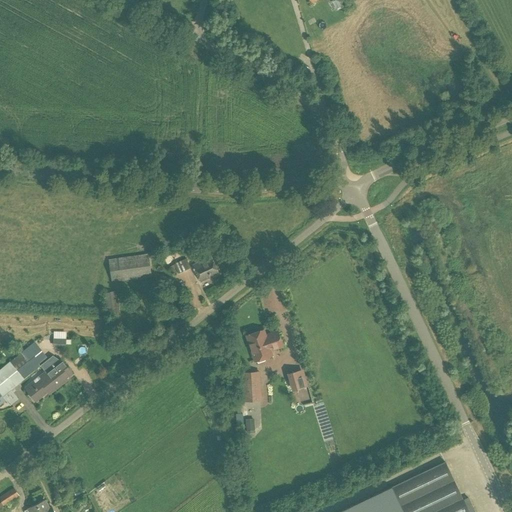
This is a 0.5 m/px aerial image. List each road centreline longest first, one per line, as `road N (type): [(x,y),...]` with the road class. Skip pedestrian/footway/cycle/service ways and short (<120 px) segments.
road 1 (unclassified): [(0,475),(354,188)]
road 2 (tertiary): [(503,511),(354,188)]
road 3 (tertiary): [(343,181),(235,189),(0,169)]
road 4 (unclassified): [(343,181),(342,158),(321,112),(195,36)]
road 5 (tertiary): [(354,188),(511,115)]
